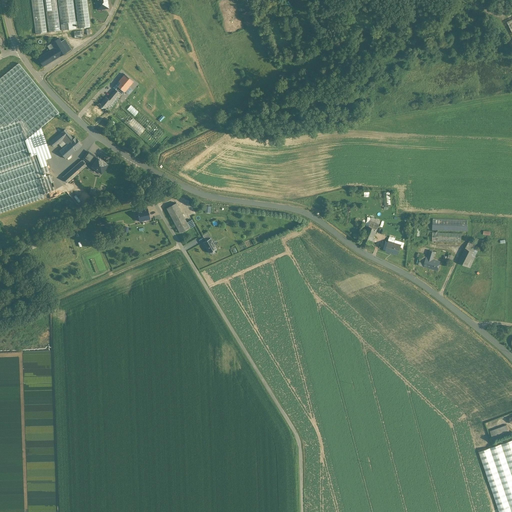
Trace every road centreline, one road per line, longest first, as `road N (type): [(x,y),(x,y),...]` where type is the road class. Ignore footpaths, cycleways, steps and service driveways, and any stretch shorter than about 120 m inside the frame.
road 1 (unclassified): [(130,158),(195,192),(306,214),(422,285),(511,359)]
road 2 (residential): [(130,158),(304,442),(305,511)]
road 3 (track): [(182,246),(0,325)]
road 4 (unclassified): [(38,79),(130,158)]
